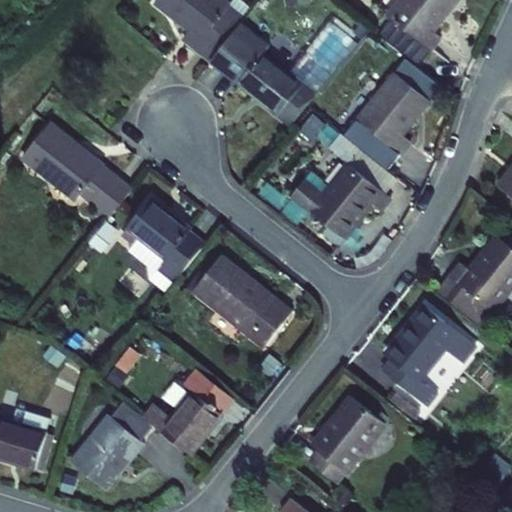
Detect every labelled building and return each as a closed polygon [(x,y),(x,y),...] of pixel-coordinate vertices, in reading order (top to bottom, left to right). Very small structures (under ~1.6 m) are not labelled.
[(194,50),(209,61),(240,21),(247,13),(232,1),(230,0),(152,0),(150,3),(187,32),(181,40),(194,50)] [(396,0),(385,14),(433,51),(444,36),(435,29),(457,0),(396,0)] [(240,21),(209,61),(236,83),(275,113),(290,125),(316,92),(301,80),(262,50),(268,43),(240,21)] [(395,70),(357,117),(403,155),(413,142),(404,136),(433,101),(395,70)] [(109,217),(133,187),(104,164),(105,162),(52,120),(21,159),(74,201),(80,194),(96,207),(88,218),(96,225),(105,214),(109,217)] [(384,210),(393,198),(385,192),(346,161),(323,190),(306,176),(292,194),(309,207),(348,238),(376,204),(384,210)] [(511,162),(496,182),(511,194),(511,162)] [(174,281),(206,242),(190,229),(193,225),(152,193),(125,226),(166,259),(158,268),(174,281)] [(511,290),(511,246),(494,233),(468,266),(459,260),(437,289),(481,323),(492,308),(496,311),(511,290)] [(191,289),(262,347),(293,309),(222,251),(191,289)] [(381,368),(428,407),(438,395),(422,382),(447,350),(463,363),(478,344),(424,301),(384,351),(390,356),(381,368)] [(153,424),(193,455),(222,416),(236,398),(195,367),(182,385),(189,391),(171,415),(153,402),(142,416),(153,424)] [(318,448),(308,461),(339,486),(349,473),(388,424),(349,394),(310,442),(318,448)] [(69,460),(110,491),(148,443),(142,438),(153,424),(142,416),(122,401),(112,415),(107,411),(69,460)] [(0,416),(0,460),(34,471),(44,474),(56,435),(46,432),(46,430),(0,416)] [(309,511),(291,497),(282,508),(286,511),(309,511)]
